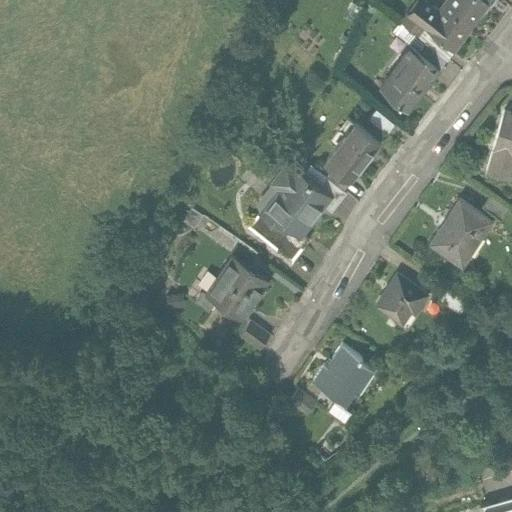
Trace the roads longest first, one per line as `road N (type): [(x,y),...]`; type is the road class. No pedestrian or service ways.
road 1 (residential): [(511,32),(374,210),(268,369)]
road 2 (track): [(316,511),(391,446),(511,363)]
